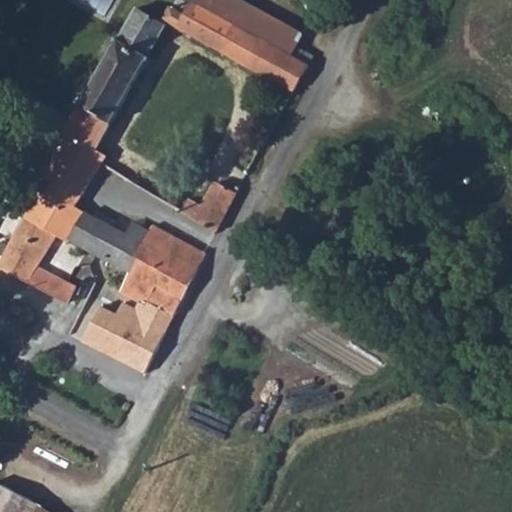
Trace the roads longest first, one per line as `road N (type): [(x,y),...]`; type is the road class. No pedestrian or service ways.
road 1 (unclassified): [(372,0),(162,389),(44,330)]
road 2 (track): [(276,187),(511,323)]
